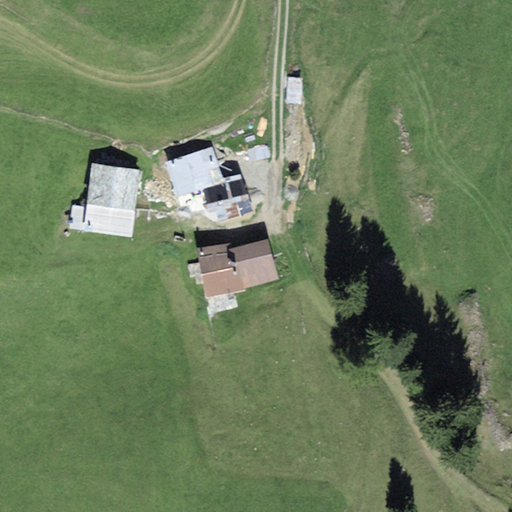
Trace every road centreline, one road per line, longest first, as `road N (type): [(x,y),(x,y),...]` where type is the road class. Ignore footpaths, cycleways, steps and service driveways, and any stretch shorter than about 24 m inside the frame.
road 1 (track): [(241,0),(205,63),(174,79),(92,72),(0,20)]
road 2 (track): [(286,0),(275,184)]
